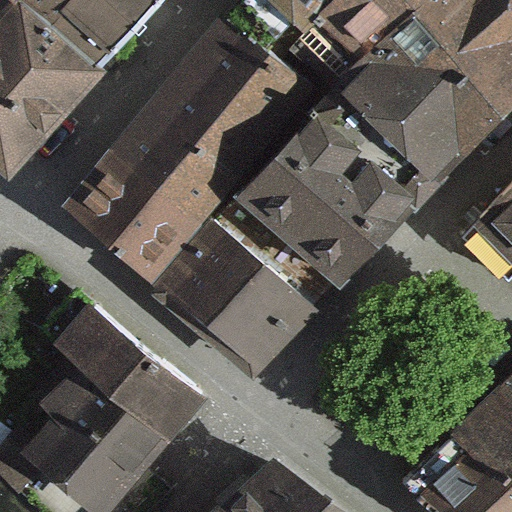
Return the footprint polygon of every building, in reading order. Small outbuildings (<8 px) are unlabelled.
[(44,22),(17,0),(0,0),(0,157),(17,170),(103,72),(44,22)] [(17,0),(44,22),(63,0),(17,0)] [(164,0),(63,0),(44,22),(103,72),(164,0)] [(352,0),(250,0),(222,33),(274,75),(317,35),(352,0)] [(511,0),(458,0),(368,83),(251,200),(343,280),(511,114),(511,0)] [(352,0),(317,35),(368,83),(458,0),(352,0)] [(274,75),(222,33),(70,218),(155,286),(306,101),(274,75)] [(511,193),(454,242),(496,291),(511,276),(511,193)] [(343,280),(251,200),(214,242),(305,323),(343,280)] [(305,323),(214,242),(166,297),(257,377),(305,323)] [(110,313),(77,354),(97,369),(197,448),(230,407),(110,313)] [(140,511),(197,448),(97,369),(38,455),(105,511),(140,511)] [(511,511),(511,379),(405,479),(435,511),(511,511)] [(349,511),(281,470),(235,511),(349,511)]
